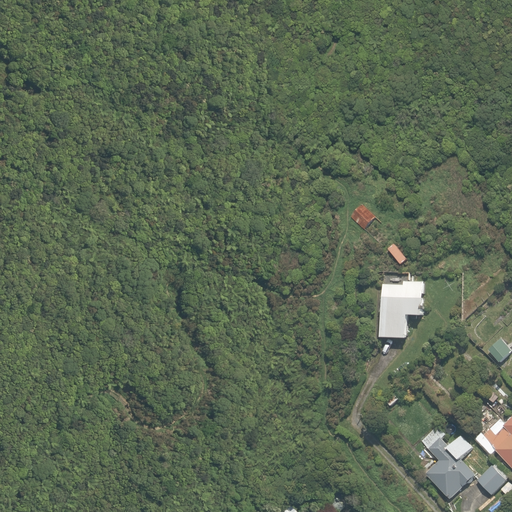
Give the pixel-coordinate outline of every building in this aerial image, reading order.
[(352,217),(365,230),(377,217),(363,205),(352,217)] [(397,242),(389,248),(402,266),(410,260),(397,242)] [(383,338),(409,339),(410,317),(425,317),(427,282),(406,282),(406,285),(385,284),(383,338)] [(490,350),(501,363),(511,353),(511,348),(503,339),(490,350)] [(489,398),(494,402),(499,397),(494,393),(489,398)] [(392,407),(400,400),(395,394),(387,401),(392,407)] [(511,420),(507,425),(502,419),(485,435),(483,433),(476,439),(493,457),(499,452),(511,465),(511,420)] [(450,497),(452,499),(465,487),(478,475),(463,459),(474,448),(463,436),(452,447),(444,438),(447,435),(439,425),(422,441),(441,461),(427,474),(449,497),(450,497)] [(493,496),(508,481),(494,466),(479,481),(493,496)] [(322,497),(338,511),(349,499),(333,485),(322,497)] [(296,511),(288,503),(281,509),(276,511),(296,511)]
